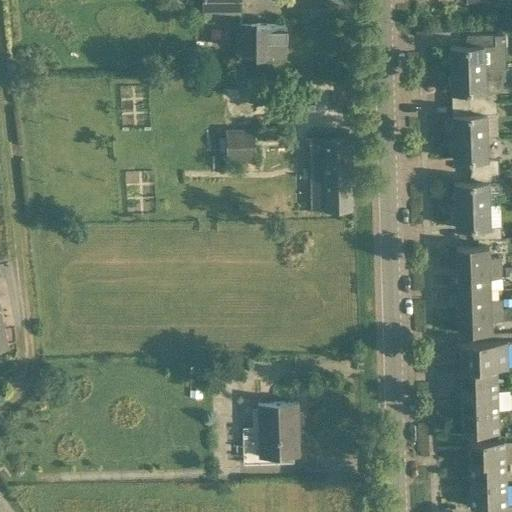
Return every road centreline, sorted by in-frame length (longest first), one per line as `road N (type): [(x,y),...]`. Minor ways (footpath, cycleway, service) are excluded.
road 1 (tertiary): [(392,511),(378,0)]
road 2 (track): [(0,414),(28,378),(0,80)]
